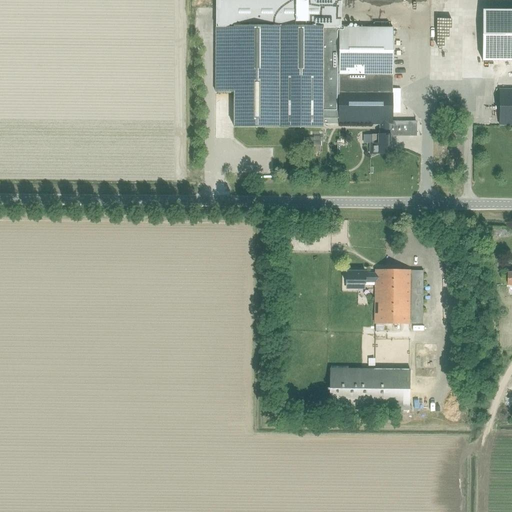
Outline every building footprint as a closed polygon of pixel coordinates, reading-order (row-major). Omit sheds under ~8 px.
[(215,0),(216,28),(234,28),(339,29),(341,29),(341,0),(215,0)] [(361,0),(361,8),(396,8),(396,4),(407,4),(406,0),(361,0)] [(216,64),(215,93),(234,93),(233,125),(323,126),(323,124),(339,125),(339,124),(380,125),(389,125),(392,125),(393,29),(341,29),(339,29),(234,28),(216,28),(216,64)] [(511,89),(500,90),(499,125),(511,125),(511,89)] [(408,122),(408,136),(416,136),(416,122),(408,122)] [(369,144),(369,154),(370,154),(378,154),(390,154),(391,135),(389,135),(389,125),(380,125),(380,135),(372,135),(372,144),(370,144),(369,144)] [(375,283),(375,324),(410,324),(422,325),(423,271),(375,271),(375,274),(375,283)] [(345,272),(345,284),(346,284),(346,288),(348,289),(358,289),(364,284),(365,284),(365,283),(375,283),(375,274),(365,274),(365,272),(345,272)] [(330,369),(329,410),(409,411),(410,370),(330,369)]
